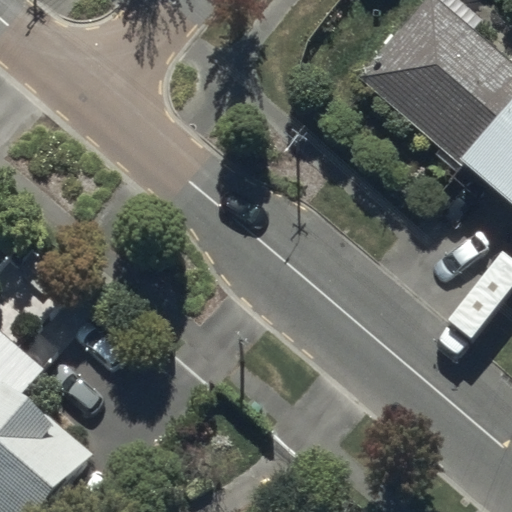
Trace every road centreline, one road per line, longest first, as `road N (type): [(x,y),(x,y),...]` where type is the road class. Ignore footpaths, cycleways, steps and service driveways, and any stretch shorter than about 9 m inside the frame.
road 1 (residential): [(92,97),(511,455)]
road 2 (residential): [(92,97),(176,0)]
road 3 (residential): [(0,18),(92,97)]
